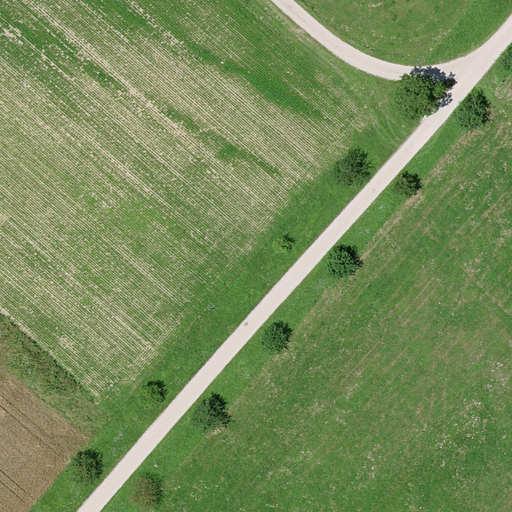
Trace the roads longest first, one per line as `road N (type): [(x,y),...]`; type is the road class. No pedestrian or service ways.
road 1 (track): [(511,30),(93,511)]
road 2 (track): [(289,0),(352,55),(381,69),(433,75),(489,57)]
